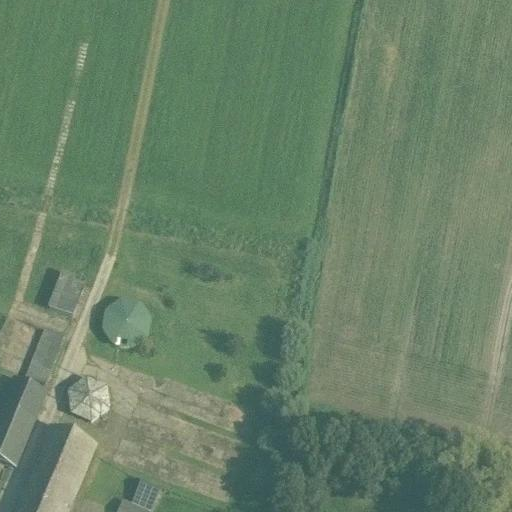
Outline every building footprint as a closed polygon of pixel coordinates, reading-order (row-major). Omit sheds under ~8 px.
[(77,321),(91,287),(57,273),(43,307),(77,321)] [(112,349),(114,350),(119,351),(119,350),(126,351),(126,352),(130,353),(135,352),(146,344),(149,339),(151,325),(150,321),(141,308),(138,306),(123,304),(119,305),(106,314),(104,317),(102,332),(103,336),(112,349)] [(26,380),(45,387),(63,341),(44,333),(26,380)] [(110,413),(107,391),(86,381),(67,395),(70,418),(91,427),(110,413)] [(0,463),(16,470),(46,395),(13,382),(0,412),(0,463)] [(68,511),(95,449),(51,430),(17,511),(68,511)]
